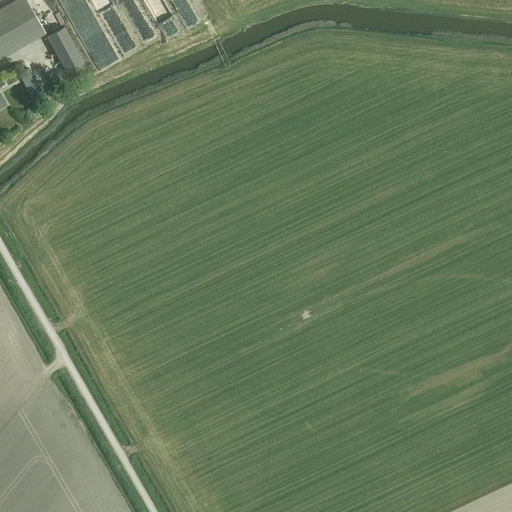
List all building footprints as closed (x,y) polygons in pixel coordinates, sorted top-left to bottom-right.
[(48,23),(41,27),(25,0),(17,0),(0,10),(0,57),(44,33),(51,29),(48,23)] [(180,0),(183,15),(198,13),(195,0),(180,0)] [(148,36),(158,29),(147,14),(137,21),(148,36)] [(178,18),(165,25),(170,34),(183,26),(178,18)] [(47,37),(66,71),(83,62),(64,28),(47,37)] [(95,43),(103,61),(118,55),(110,37),(95,43)]
